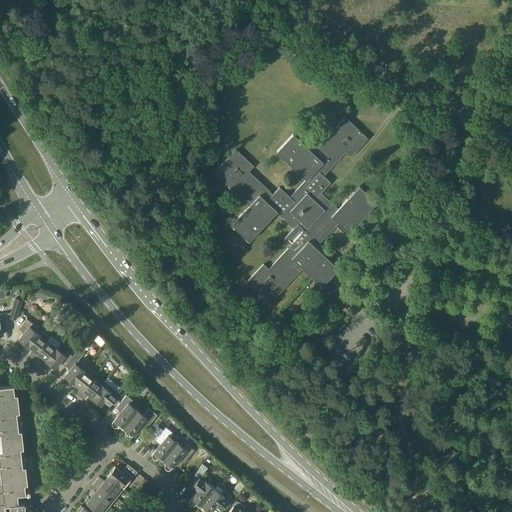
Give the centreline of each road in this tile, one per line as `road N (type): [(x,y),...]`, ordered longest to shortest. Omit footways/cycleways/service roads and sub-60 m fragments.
road 1 (primary): [(357,511),(227,387),(78,203)]
road 2 (primary): [(52,234),(205,405),(339,511)]
road 3 (primary): [(78,203),(0,80)]
road 4 (residential): [(0,353),(111,439)]
